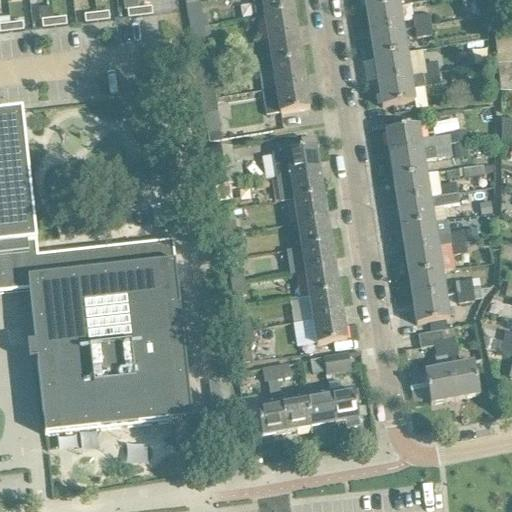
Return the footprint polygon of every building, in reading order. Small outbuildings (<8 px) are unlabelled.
[(291,0),(253,0),(256,20),(294,14),(291,0)] [(397,0),(364,0),(366,12),(399,7),(397,0)] [(470,14),(485,12),(482,0),(475,0),(468,1),(470,14)] [(202,16),(200,4),(186,6),(189,30),(207,28),(206,16),(202,16)] [(399,7),(366,12),(370,36),(403,31),(399,7)] [(151,8),(139,10),(140,18),(152,17),(151,8)] [(139,10),(127,11),(128,19),(140,18),(139,10)] [(108,13),(96,15),(97,23),(109,22),(108,13)] [(268,43),(298,38),(294,14),(256,20),(264,19),(268,43)] [(96,15),(84,16),(85,24),(97,23),(96,15)] [(429,15),(412,18),(414,29),(431,27),(429,15)] [(66,19),(53,20),(54,28),(66,27),(66,19)] [(53,20),(41,21),(42,30),(54,28),(53,20)] [(22,23),(10,25),(11,33),(23,32),(22,23)] [(10,25),(0,26),(0,34),(11,33),(10,25)] [(431,27),(414,29),(415,40),(433,37),(431,27)] [(207,28),(189,30),(193,55),(208,52),(204,29),(207,28)] [(374,61),(406,55),(403,31),(370,36),(374,61)] [(511,35),(505,36),(494,37),(497,66),(511,65),(511,35)] [(272,67),(302,62),(298,38),(268,43),(272,67)] [(211,74),(208,52),(193,55),(196,80),(218,77),(217,73),(211,74)] [(410,79),(406,55),(374,61),(378,85),(410,80),(410,79)] [(272,67),(275,91),(306,87),(302,62),(272,67)] [(419,66),(421,77),(421,78),(439,75),(437,63),(419,66)] [(500,92),(511,92),(511,65),(497,66),(500,92)] [(410,80),(378,85),(382,109),(402,106),(414,104),(412,89),(423,87),(424,88),(441,86),(439,75),(421,78),(421,77),(410,79),(410,80)] [(213,87),(199,89),(201,103),(215,101),(213,87)] [(310,111),(306,87),(275,91),(279,116),(310,111)] [(215,101),(201,103),(203,116),(217,114),(215,101)] [(0,294),(31,291),(30,280),(40,279),(37,258),(22,113),(0,115),(0,294)] [(511,146),(511,121),(502,121),(501,144),(511,146)] [(450,148),(448,137),(420,141),(418,127),(386,132),(389,157),(422,152),(450,148)] [(452,146),(468,143),(467,131),(450,133),(452,146)] [(465,145),(453,147),(455,160),(467,158),(465,145)] [(215,190),(244,185),(241,164),(235,165),(232,148),(209,151),(215,190)] [(277,180),(289,178),(319,173),(315,148),(273,155),(277,180)] [(424,162),(452,159),(450,148),(422,152),(389,157),(393,181),(426,176),(424,162)] [(483,167),(463,170),(464,178),(464,180),(485,177),(484,175),(493,174),(492,167),(483,168),(483,167)] [(319,173),(289,178),(277,180),(281,204),(293,202),(323,197),(319,173)] [(457,196),(457,195),(458,195),(456,184),(428,189),(426,176),(393,181),(397,206),(457,196)] [(215,190),(217,203),(232,201),(230,188),(215,190)] [(431,210),(459,206),(457,196),(397,206),(401,230),(434,225),(431,210)] [(327,221),(323,197),(293,202),(297,226),(327,221)] [(479,205),(481,217),(492,215),(490,203),(479,205)] [(331,245),(327,221),(297,226),(300,250),(331,245)] [(235,222),(221,224),(223,237),(237,235),(235,222)] [(449,247),(466,244),(464,233),(448,235),(448,236),(436,238),(434,225),(401,230),(405,254),(438,249),(449,247)] [(239,249),(237,235),(223,237),(225,251),(239,249)] [(40,279),(30,280),(31,291),(39,362),(37,362),(45,437),(192,421),(172,243),(37,258),(40,279)] [(466,244),(449,247),(451,257),(467,255),(466,244)] [(335,270),(331,245),(300,250),(304,274),(335,270)] [(441,273),(441,272),(438,249),(405,254),(409,278),(441,273)] [(245,284),(243,270),(228,273),(230,286),(245,284)] [(339,294),(335,270),(304,274),(308,299),(339,294)] [(441,273),(409,278),(413,302),(445,297),(441,273)] [(472,281),(456,284),(457,295),(474,293),(486,291),(474,292),(472,281)] [(230,286),(233,300),(247,297),(245,284),(230,286)] [(474,293),(457,295),(459,306),(475,303),(475,302),(474,293)] [(343,318),(339,294),(308,299),(312,323),(343,318)] [(417,327),(449,321),(445,297),(413,302),(417,327)] [(346,342),(343,318),(312,323),(316,347),(346,342)] [(252,332),(250,319),(236,321),(238,334),(252,332)] [(474,365),(460,367),(455,340),(459,339),(457,332),(454,333),(453,331),(449,332),(443,333),(449,370),(455,402),(480,397),(474,365)] [(252,332),(238,334),(243,365),(253,363),(250,346),(254,345),(252,332)] [(443,333),(418,337),(420,351),(435,348),(436,359),(447,358),(443,333)] [(511,334),(505,333),(503,343),(511,345),(511,334)] [(511,345),(503,343),(500,354),(511,357),(511,345)] [(323,360),(327,382),(332,381),(331,377),(350,373),(347,356),(323,360)] [(325,374),(323,361),(310,363),(312,376),(325,374)] [(274,368),(277,382),(290,380),(288,366),(274,368)] [(430,407),(455,402),(449,370),(437,372),(424,374),(430,407)] [(329,396),(334,426),(345,424),(346,430),(360,427),(356,405),(360,404),(358,391),(329,396)] [(329,396),(305,400),(310,430),(311,436),(325,433),(324,428),(334,426),(329,396)] [(256,409),(254,397),(241,400),(248,441),(286,434),(281,405),(256,409)] [(281,405),(286,434),(310,430),(305,400),(281,405)]
